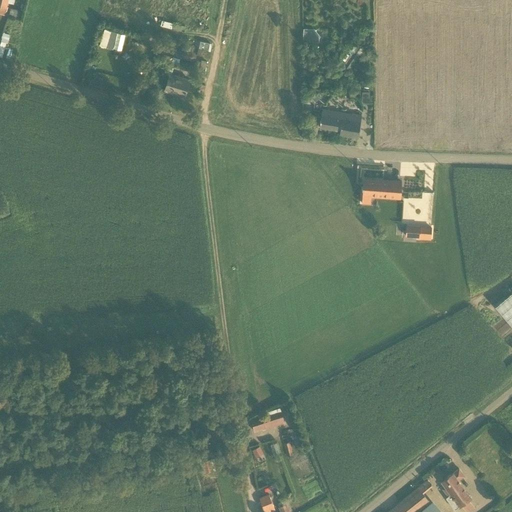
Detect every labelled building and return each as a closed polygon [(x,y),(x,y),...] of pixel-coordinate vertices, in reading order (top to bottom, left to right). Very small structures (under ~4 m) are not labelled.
[(0,0),(0,15),(4,16),(8,0),(0,0)] [(10,9),(8,16),(20,20),(21,12),(10,9)] [(183,32),(185,27),(173,24),(161,22),(160,27),(171,30),(172,30),(183,32)] [(98,46),(110,49),(115,31),(103,28),(98,46)] [(302,30),(302,42),(318,43),(318,39),(312,30),(302,30)] [(8,38),(9,35),(2,33),(1,38),(0,42),(0,43),(0,58),(1,59),(1,58),(6,44),(7,44),(9,38),(8,38)] [(167,38),(162,53),(174,56),(173,57),(194,62),(196,55),(209,58),(210,51),(186,45),(184,50),(182,50),(184,42),(167,38)] [(211,45),(193,41),(192,46),(210,51),(211,45)] [(204,74),(206,63),(200,61),(199,67),(178,62),(179,59),(173,58),(173,57),(164,55),(162,62),(165,63),(165,64),(170,64),(198,71),(198,73),(203,75),(204,74)] [(173,68),(168,67),(161,90),(183,97),(189,80),(171,74),(173,68)] [(361,115),(322,109),(319,128),(339,131),(339,135),(357,138),(361,115)] [(310,129),(309,139),(315,140),(317,129),(310,129)] [(371,204),(371,196),(400,198),(401,180),(363,178),(361,203),(371,204)] [(511,291),(495,307),(511,328),(511,291)] [(283,422),(280,413),(279,408),(264,413),(264,417),(250,422),(254,432),(278,425),(283,422)] [(293,455),(289,442),(282,444),(286,457),(293,455)] [(259,447),(251,451),(255,457),(262,453),(259,447)] [(458,469),(441,482),(445,487),(441,489),(446,497),(445,498),(454,511),(461,506),(465,511),(468,511),(474,508),(469,501),(472,499),(459,481),(464,477),(458,469)] [(419,511),(430,503),(422,494),(432,486),(427,480),(388,511),(419,511)] [(268,495),(259,499),(264,511),(268,511),(274,510),(268,495)]
